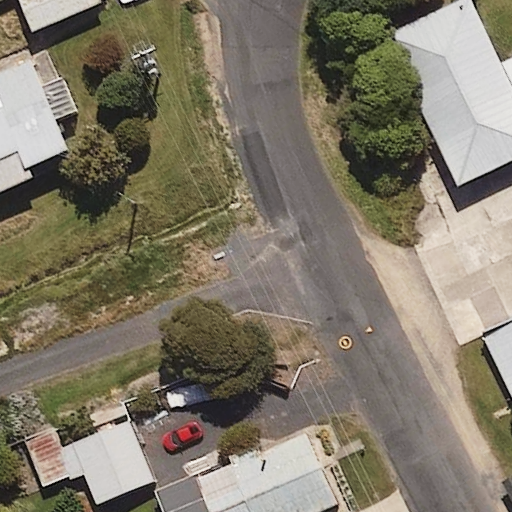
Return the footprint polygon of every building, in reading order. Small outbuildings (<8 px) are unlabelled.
[(23,0),(37,31),(108,0),(23,0)] [(458,186),(511,160),(511,60),(501,66),(469,0),(464,0),(387,37),(458,186)] [(82,110),(68,76),(50,83),(39,58),(0,74),(0,194),(43,176),(38,163),(78,146),(65,117),(82,110)] [(511,395),(511,325),(486,338),(511,395)] [(94,414),(102,433),(136,419),(127,399),(94,414)] [(67,447),(59,426),(29,438),(48,484),(74,473),(76,478),(90,473),(102,504),(160,480),(136,419),(102,433),(78,443),(67,447)] [(205,470),(161,488),(170,511),(323,511),(345,503),(315,431),(263,452),(258,438),(233,448),(239,462),(208,475),(205,470)]
